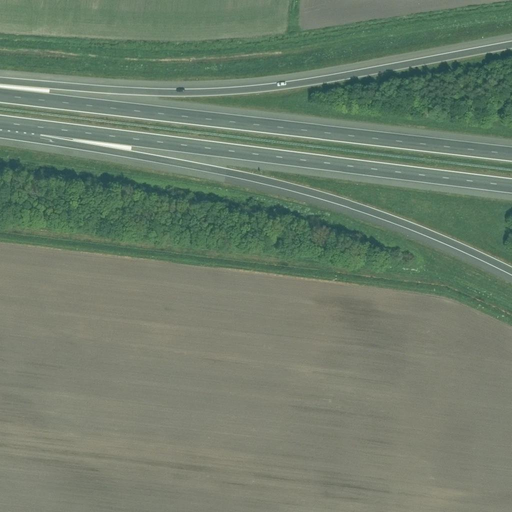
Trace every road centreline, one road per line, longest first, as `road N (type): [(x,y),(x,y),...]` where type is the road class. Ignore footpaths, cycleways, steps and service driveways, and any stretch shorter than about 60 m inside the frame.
road 1 (motorway): [(511,45),(227,92),(0,88)]
road 2 (motorway): [(511,154),(0,95)]
road 3 (motorway): [(39,125),(333,200),(511,273)]
road 4 (motorway): [(39,125),(511,184)]
